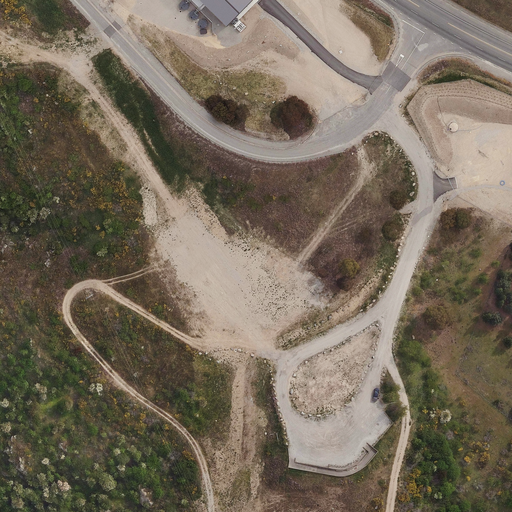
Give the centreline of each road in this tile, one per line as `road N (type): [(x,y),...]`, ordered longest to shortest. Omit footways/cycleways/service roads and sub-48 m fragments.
road 1 (track): [(218,511),(196,443),(140,401),(83,342),(67,297),(80,285),(98,284),(206,349),(291,359)]
road 2 (residential): [(434,15),(367,116),(325,142),(266,151),(220,135),(187,110),(85,0)]
road 3 (track): [(0,31),(59,63),(84,87),(141,161),(184,269),(267,355)]
road 4 (track): [(384,345),(405,415),(392,511)]
